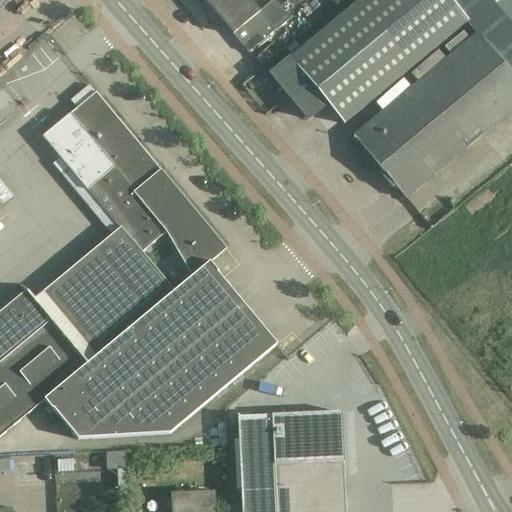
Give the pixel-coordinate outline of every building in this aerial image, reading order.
[(203,0),(232,35),(259,13),(248,0),(203,0)] [(259,13),(232,35),(248,54),(275,32),(272,28),(287,15),(282,9),(274,0),(259,13)] [(511,0),(362,0),(271,75),(308,120),(327,104),(344,125),(468,23),(477,35),(354,137),(384,175),(382,177),(392,189),(394,187),(404,200),(511,110),(511,77),(509,73),(511,69),(511,0)] [(208,263),(226,249),(187,215),(165,190),(172,184),(96,92),(42,137),(119,229),(34,300),(20,283),(19,284),(25,292),(0,312),(0,316),(22,343),(0,361),(0,437),(45,400),(78,439),(168,434),(276,345),(222,279),(222,278),(208,263)] [(345,511),(341,413),(271,416),(238,417),(242,511),(345,511)] [(226,454),(215,455),(215,463),(226,463),(226,454)] [(215,511),(214,492),(170,494),(170,511),(215,511)]
